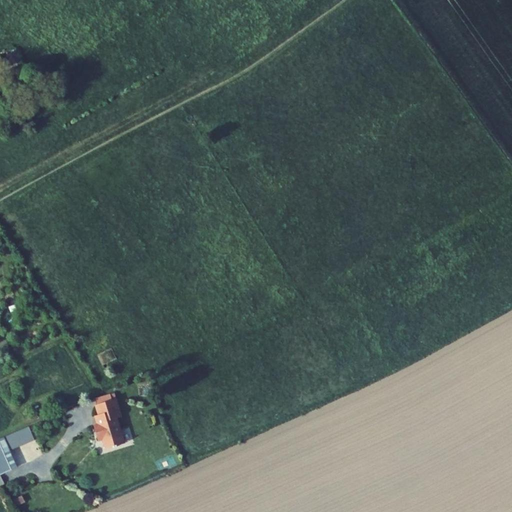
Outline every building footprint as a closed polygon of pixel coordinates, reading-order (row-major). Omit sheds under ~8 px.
[(6,53),(11,62),(20,57),(15,48),(6,53)] [(112,399),(110,394),(96,399),(98,404),(96,405),(99,415),(96,415),(100,424),(94,425),(99,440),(104,439),(108,449),(114,446),(115,447),(118,446),(118,445),(125,442),(116,418),(121,416),(115,398),(112,399)] [(34,439),(28,426),(3,437),(9,450),(34,439)] [(3,437),(0,438),(0,474),(0,475),(11,470),(8,463),(14,461),(9,450),(3,437)] [(17,468),(14,461),(8,463),(11,470),(17,468)] [(25,491),(15,495),(19,504),(29,500),(25,491)]
